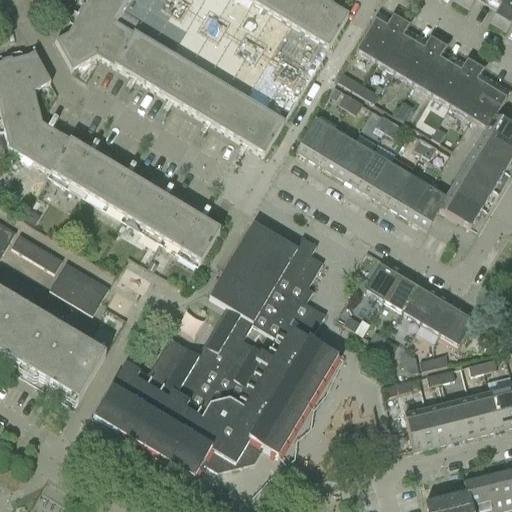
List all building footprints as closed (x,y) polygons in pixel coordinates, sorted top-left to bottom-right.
[(95,61),(113,72),(133,39),(115,28),(131,0),(89,0),(83,10),(81,9),(76,18),(78,19),(67,38),(54,45),(70,75),(95,61)] [(236,0),(131,0),(115,28),(133,39),(171,62),(208,84),(247,107),(282,128),(313,78),(324,59),(324,58),(326,54),(291,33),(253,10),(236,0)] [(258,0),(236,0),(253,10),(258,0)] [(310,0),(258,0),(253,10),(291,33),(310,0)] [(346,21),(310,0),(291,33),(326,54),(346,21)] [(489,0),(453,0),(452,3),(468,13),(475,0),(484,0),(488,2),(489,0)] [(511,0),(489,0),(488,2),(499,9),(489,25),(505,35),(511,23),(511,0)] [(355,56),(393,78),(412,46),(401,40),(411,23),(395,14),(385,30),(373,24),(355,56)] [(422,53),(412,46),(393,78),(430,100),(449,69),(438,62),(448,46),(432,36),(422,53)] [(171,62),(133,39),(113,72),(151,95),(171,62)] [(49,87),(33,57),(26,61),(11,65),(10,62),(0,65),(1,67),(0,67),(0,104),(33,96),(49,87)] [(459,75),(449,69),(430,100),(467,123),(486,91),(475,85),(485,68),(469,58),(459,75)] [(208,84),(171,62),(151,95),(189,117),(208,84)] [(373,108),(378,100),(341,78),(336,86),(373,108)] [(247,107),(208,84),(189,117),(227,140),(247,107)] [(486,91),(467,123),(481,131),(485,133),(488,128),(489,129),(493,122),(491,122),(494,117),(496,118),(505,103),(500,100),(486,91)] [(69,145),(41,128),(33,96),(0,104),(0,123),(7,153),(49,178),(69,145)] [(337,109),(346,115),(353,103),(344,98),(337,109)] [(361,108),(353,103),(346,115),(354,120),(361,108)] [(282,128),(247,107),(227,140),(263,161),(282,128)] [(511,131),(494,121),(496,118),(494,117),(491,122),(493,122),(489,129),(488,128),(485,133),(485,134),(482,140),(501,152),(511,158),(511,131)] [(390,125),(381,120),(374,132),(383,137),(390,125)] [(295,155),(314,167),(333,135),(314,124),(295,155)] [(398,131),(390,125),(383,137),(391,142),(398,131)] [(333,135),(314,167),(333,178),(352,146),(333,135)] [(511,158),(501,152),(482,140),(471,159),(490,170),(502,178),(511,161),(511,158)] [(427,148),(418,142),(411,154),(420,159),(427,148)] [(86,200),(106,167),(69,145),(49,178),(86,200)] [(352,146),(333,178),(351,189),(370,157),(352,146)] [(435,153),(427,148),(420,159),(428,164),(435,153)] [(370,157),(351,189),(370,200),(389,168),(388,168),(370,157)] [(490,170),(471,159),(459,177),(479,189),(492,196),(502,178),(490,170)] [(392,162),(388,168),(389,168),(370,200),(388,211),(407,180),(397,173),(401,168),(392,162)] [(125,223),(144,190),(106,167),(86,200),(125,223)] [(479,189),(459,177),(449,196),(468,207),(480,215),(492,196),(479,189)] [(407,180),(388,211),(407,223),(426,191),(407,180)] [(163,246),(183,213),(144,190),(125,223),(163,246)] [(440,199),(426,191),(407,223),(421,231),(426,234),(435,219),(434,218),(437,213),(438,214),(442,207),(441,207),(444,201),(440,199)] [(468,207),(449,196),(445,202),(444,201),(441,207),(442,207),(438,214),(437,213),(434,218),(435,219),(437,216),(469,234),(480,215),(468,207)] [(199,268),(218,235),(183,213),(163,246),(199,268)] [(0,261),(14,237),(0,228),(0,261)] [(321,268),(309,260),(315,250),(300,242),(294,253),(274,241),(252,228),(208,302),(225,312),(196,360),(168,344),(146,381),(124,368),(92,422),(192,483),(202,467),(216,476),(224,474),(229,467),(236,465),(244,469),(252,467),(261,453),(276,462),(337,361),(309,344),(324,320),(304,308),(312,296),(306,292),(321,268)] [(53,278),(61,265),(18,239),(10,252),(53,278)] [(362,295),(382,307),(401,275),(381,263),(362,295)] [(91,321),(108,293),(64,267),(48,295),(91,321)] [(419,286),(401,275),(382,307),(400,318),(419,286)] [(438,297),(419,286),(400,318),(419,329),(438,297)] [(0,319),(9,303),(0,297),(0,319)] [(456,308),(438,297),(419,329),(437,340),(456,308)] [(0,360),(30,378),(58,332),(9,303),(0,319),(0,360)] [(476,320),(456,308),(437,340),(457,352),(476,320)] [(94,338),(107,346),(122,321),(108,313),(94,338)] [(342,329),(353,336),(358,328),(347,321),(342,329)] [(76,406),(104,360),(58,332),(30,378),(76,406)] [(385,343),(374,337),(368,345),(380,352),(385,343)] [(396,350),(385,343),(380,352),(391,359),(396,350)] [(443,360),(431,363),(433,373),(446,370),(443,360)] [(420,376),(433,373),(431,363),(418,366),(420,376)] [(493,364),(480,367),(482,377),(495,374),(493,364)] [(480,367),(467,371),(469,380),(482,377),(480,367)] [(451,375),(438,378),(440,388),(453,384),(451,375)] [(427,391),(440,388),(438,378),(425,381),(427,391)] [(410,395),(408,385),(395,389),(397,398),(410,395)] [(383,402),(397,398),(395,389),(382,392),(383,402)] [(511,406),(509,393),(488,398),(497,434),(511,430),(511,406)] [(488,398),(467,404),(476,440),(497,434),(488,398)] [(467,404),(446,409),(455,445),(476,440),(467,404)] [(446,409),(425,414),(434,450),(455,445),(446,409)] [(412,456),(434,450),(425,414),(403,420),(412,456)] [(78,439),(73,448),(82,454),(87,445),(78,439)] [(490,477),(483,479),(491,511),(511,511),(511,506),(505,477),(490,480),(490,477)] [(462,487),(464,498),(465,498),(468,511),(491,511),(483,479),(476,480),(477,484),(462,487)] [(422,509),(423,511),(468,511),(465,498),(464,498),(451,502),(450,498),(432,503),(432,506),(422,509)]
